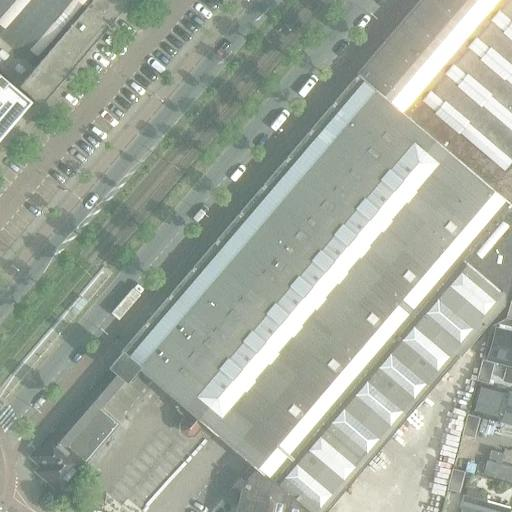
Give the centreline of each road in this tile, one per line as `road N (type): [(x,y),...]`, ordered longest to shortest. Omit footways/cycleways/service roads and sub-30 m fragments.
road 1 (tertiary): [(0,427),(367,0)]
road 2 (tertiary): [(266,0),(0,311)]
